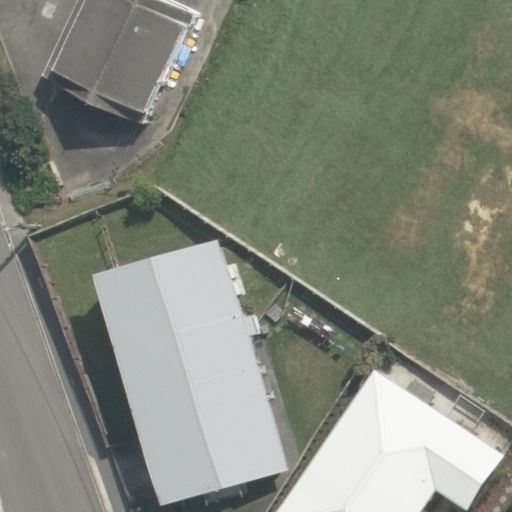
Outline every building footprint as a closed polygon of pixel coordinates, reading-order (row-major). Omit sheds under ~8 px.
[(181,17),(141,0),(87,0),(52,81),(138,118),(181,17)] [(511,9),(479,84),(511,99),(511,9)] [(511,359),(511,156),(476,139),(397,314),(511,363),(511,359)] [(259,317),(252,318),(228,241),(106,278),(172,507),(294,471),(256,337),(263,336),(259,317)] [(426,511),(478,439),(381,371),(286,511),(426,511)]
